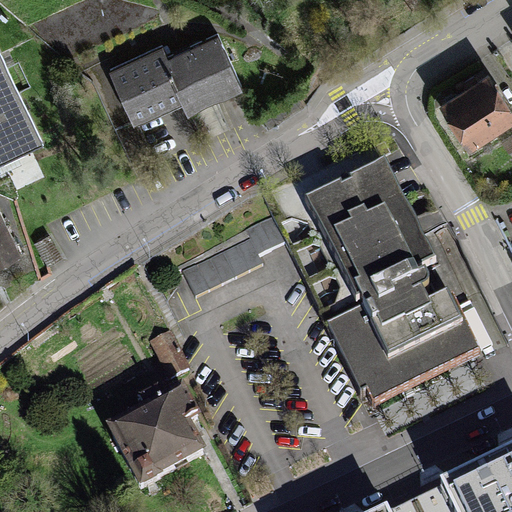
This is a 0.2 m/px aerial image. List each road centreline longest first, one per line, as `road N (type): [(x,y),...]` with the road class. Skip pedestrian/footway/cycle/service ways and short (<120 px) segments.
road 1 (residential): [(0,338),(346,109),(408,113)]
road 2 (tertiary): [(292,511),(511,408)]
road 3 (residential): [(511,303),(408,113)]
road 4 (residential): [(408,113),(409,69),(511,6)]
